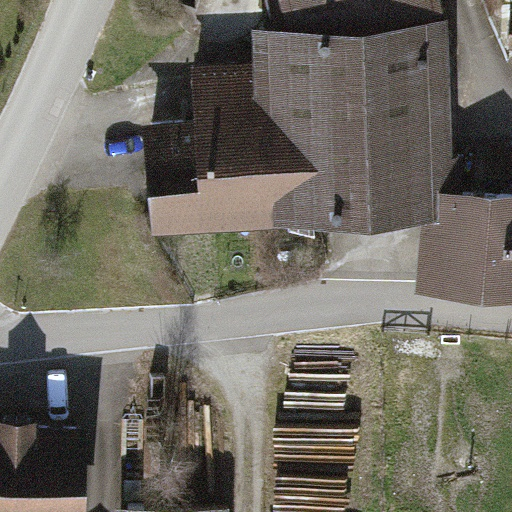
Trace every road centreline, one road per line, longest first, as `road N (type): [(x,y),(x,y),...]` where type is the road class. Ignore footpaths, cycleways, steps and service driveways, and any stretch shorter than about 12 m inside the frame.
road 1 (residential): [(0,341),(397,309),(511,322)]
road 2 (tertiary): [(0,189),(87,0)]
